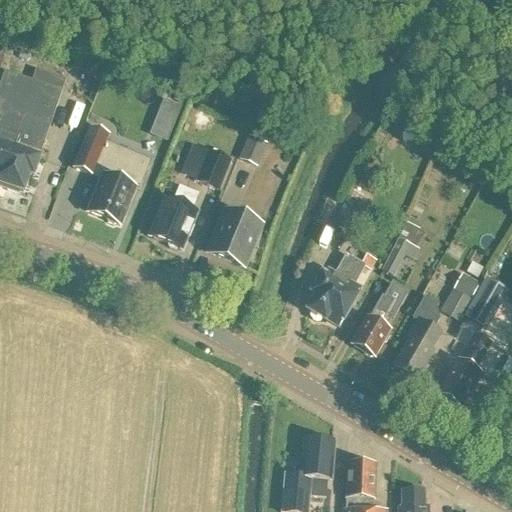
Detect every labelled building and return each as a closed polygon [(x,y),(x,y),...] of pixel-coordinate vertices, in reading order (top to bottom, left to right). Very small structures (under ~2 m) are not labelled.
[(38,162),(36,162),(59,95),(60,96),(65,83),(34,72),(30,84),(6,76),(0,94),(0,187),(22,195),(27,179),(32,180),(38,162)] [(121,109),(128,92),(115,87),(109,104),(121,109)] [(153,126),(169,132),(174,121),(157,114),(153,126)] [(137,194),(149,164),(103,145),(106,138),(87,131),(71,171),(89,179),(91,175),(100,179),(99,183),(85,216),(103,223),(105,226),(110,229),(114,227),(117,229),(132,192),(137,194)] [(247,142),(238,166),(254,172),(264,149),(247,142)] [(207,155),(195,185),(218,195),(230,165),(207,155)] [(179,254),(194,215),(187,212),(192,199),(177,193),(172,206),(163,202),(147,242),(179,254)] [(354,204),(338,231),(352,239),(367,211),(354,204)] [(227,215),(210,258),(240,270),(258,227),(227,215)] [(410,248),(418,233),(405,226),(397,242),(410,248)] [(397,241),(381,273),(393,279),(404,259),(412,264),(418,252),(410,248),(397,242),(397,241)] [(348,291),(359,271),(366,274),(371,264),(361,259),(356,268),(341,260),(329,281),(322,277),(319,282),(318,281),(312,291),(307,300),(306,302),(307,303),(308,301),(312,303),(304,318),(307,319),(307,322),(307,324),(309,326),(311,327),(313,327),(315,326),(317,325),(320,327),(321,325),(335,333),(355,296),(348,291)] [(470,304),(479,287),(461,277),(452,294),(470,304)] [(366,323),(364,322),(349,349),(372,362),(387,335),(382,331),(387,322),(389,323),(403,297),(387,289),(380,302),(378,301),(366,323)] [(475,298),(461,323),(478,333),(493,308),(475,298)] [(430,355),(428,354),(437,338),(432,335),(439,324),(436,312),(438,309),(424,301),(411,323),(413,325),(404,342),(407,343),(390,372),(413,384),(430,355)] [(473,376),(489,349),(472,340),(456,367),(454,366),(435,400),(458,413),(467,395),(470,396),(480,380),(473,376)] [(330,483),(332,465),(330,465),(332,446),(306,444),(304,458),(303,458),(300,480),(285,479),(282,511),(306,511),(308,499),(324,501),(326,483),(330,483)] [(371,511),(372,503),(373,503),(374,469),(347,468),(346,502),(346,511),(371,511)] [(427,511),(428,509),(424,509),(423,494),(401,495),(401,510),(397,510),(397,511),(427,511)]
